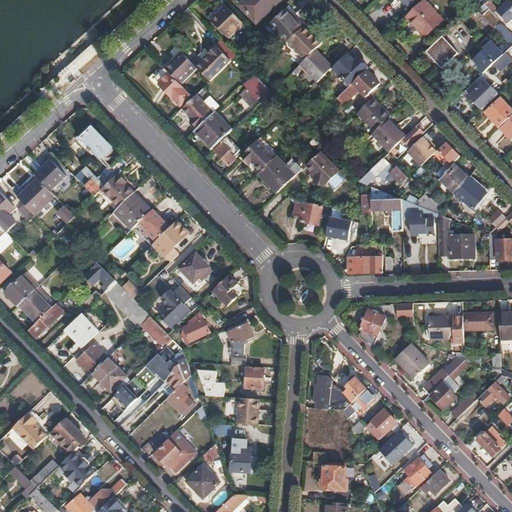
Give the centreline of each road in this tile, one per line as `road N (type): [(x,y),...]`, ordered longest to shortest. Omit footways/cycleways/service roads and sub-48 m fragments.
road 1 (residential): [(0,315),(191,511)]
road 2 (residential): [(324,314),(511,509)]
road 3 (residential): [(511,187),(332,0)]
road 4 (residential): [(103,84),(278,267)]
road 5 (residential): [(297,322),(286,511)]
road 6 (residential): [(334,290),(511,285)]
road 7 (residential): [(0,164),(103,84)]
